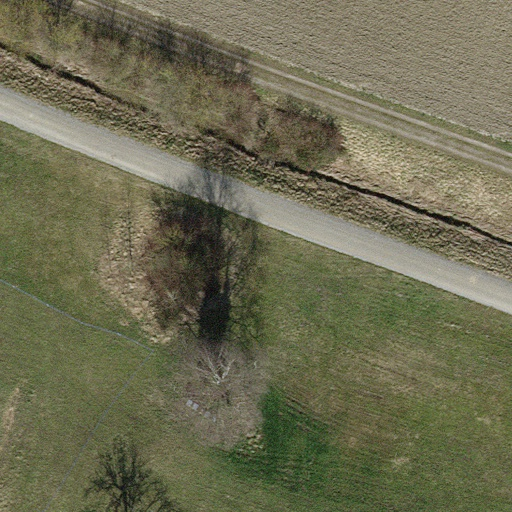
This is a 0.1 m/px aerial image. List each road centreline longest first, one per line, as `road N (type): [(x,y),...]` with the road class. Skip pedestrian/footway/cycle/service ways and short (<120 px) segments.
road 1 (track): [(0,103),(511,299)]
road 2 (track): [(48,0),(511,162)]
